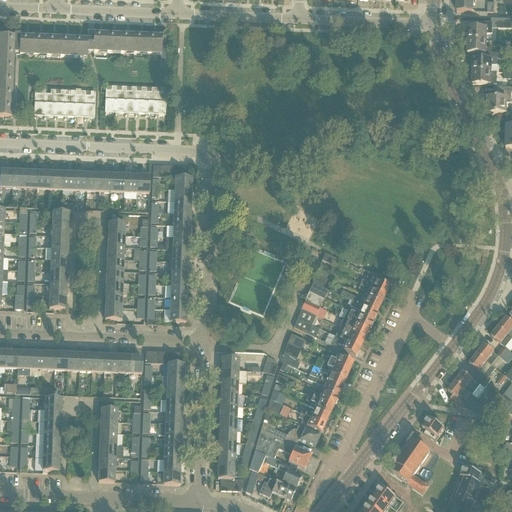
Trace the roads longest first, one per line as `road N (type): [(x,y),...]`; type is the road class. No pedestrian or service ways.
road 1 (unclassified): [(203,340),(207,162),(195,151),(0,144)]
road 2 (tertiary): [(505,235),(501,193),(439,53),(434,24)]
road 3 (unclassified): [(203,340),(0,329)]
road 4 (unclassified): [(200,505),(203,340)]
road 5 (unclassified): [(340,459),(408,313)]
road 6 (residential): [(434,24),(298,20)]
road 7 (tertiary): [(451,345),(493,287),(505,235)]
road 8 (residential): [(298,20),(177,15)]
road 9 (residential): [(177,15),(57,11)]
